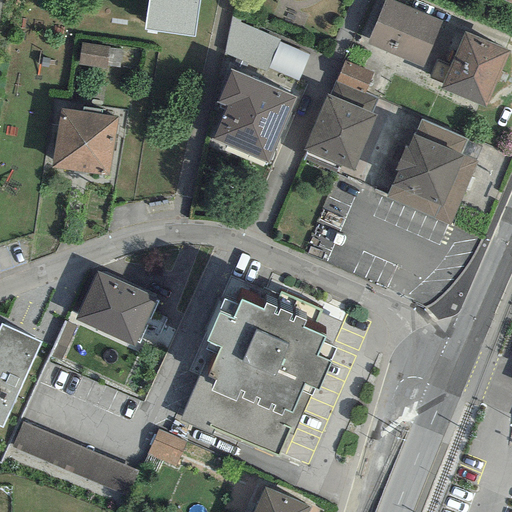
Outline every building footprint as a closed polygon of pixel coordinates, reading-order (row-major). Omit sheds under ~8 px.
[(198,0),(149,0),(146,22),(195,29),(198,0)] [(440,20),(391,0),(385,0),(368,42),(422,64),(440,20)] [(280,37),(232,17),(225,52),(267,68),(280,37)] [(507,45),(466,28),(441,86),(482,103),(507,45)] [(109,47),(82,42),(79,64),(106,69),(109,47)] [(372,72),(345,61),(337,80),(364,91),(372,72)] [(296,94),(231,66),(217,100),(227,104),(214,137),(268,160),(296,94)] [(375,113),(326,93),(303,147),(352,167),(375,113)] [(117,114),(61,106),(53,163),(109,171),(117,114)] [(477,160),(412,132),(383,198),(448,226),(477,160)] [(155,295),(97,270),(77,318),(135,342),(155,295)] [(262,309),(241,300),(239,306),(224,299),(218,312),(205,341),(208,343),(205,350),(210,352),(180,420),(211,434),(213,428),(278,456),(290,428),(294,430),(309,395),(311,396),(315,389),(318,390),(330,361),(316,355),(324,337),(302,327),(305,321),(294,317),(292,323),(289,321),(292,315),(280,310),(277,316),(273,314),(275,308),(265,303),(262,309)] [(40,338),(1,320),(0,322),(0,421),(2,422),(40,338)] [(136,472),(21,423),(11,449),(125,497),(136,472)] [(186,446),(158,433),(147,457),(175,469),(186,446)] [(311,511),(313,508),(268,489),(257,511),(311,511)]
